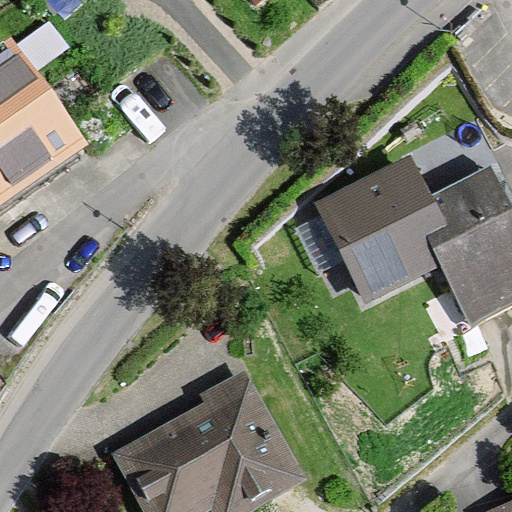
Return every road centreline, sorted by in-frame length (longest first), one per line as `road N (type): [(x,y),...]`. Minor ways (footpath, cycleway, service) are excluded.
road 1 (tertiary): [(231,160),(95,326),(0,473)]
road 2 (unclassified): [(0,309),(144,170),(231,160)]
road 3 (tertiary): [(400,0),(231,160)]
road 4 (unclassified): [(511,408),(388,511)]
